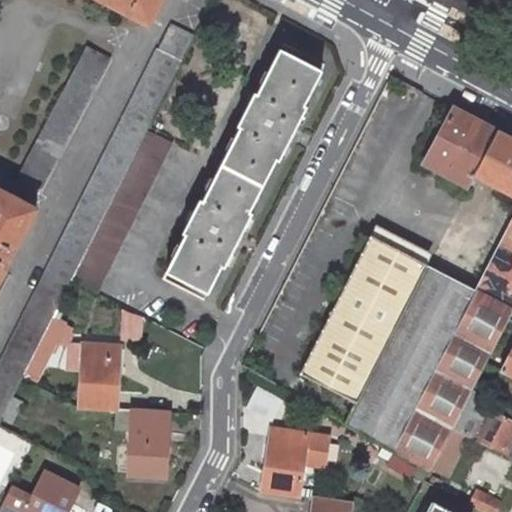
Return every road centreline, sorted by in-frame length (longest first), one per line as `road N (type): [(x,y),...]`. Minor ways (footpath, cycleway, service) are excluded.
road 1 (residential): [(386,21),(379,65),(222,375),(220,451),(189,511)]
road 2 (tertiary): [(386,21),(511,88)]
